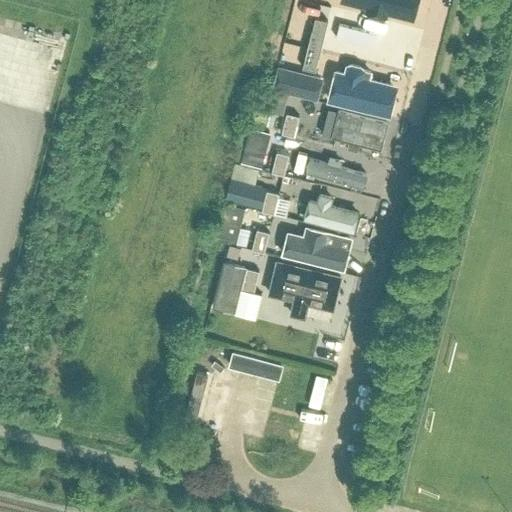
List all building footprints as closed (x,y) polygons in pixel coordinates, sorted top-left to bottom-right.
[(417,0),(342,0),(365,6),(364,10),(386,16),(387,12),(413,18),(417,0)] [(331,37),(390,54),(398,27),(338,11),(331,37)] [(305,54),(302,66),(315,70),(328,19),(315,16),(312,28),(305,54)] [(287,91),(317,99),(323,75),(278,64),(272,88),(287,91)] [(395,116),(403,86),(335,68),(327,98),(395,116)] [(262,107),(282,112),(287,91),(272,88),(262,107)] [(384,147),(390,124),(331,109),(325,132),(384,147)] [(286,111),(281,131),(294,135),(299,114),(286,111)] [(305,164),(305,141),(294,140),(294,164),(305,164)] [(376,158),(311,141),(305,166),(369,183),(376,158)] [(276,150),(271,170),(284,173),(289,153),(276,150)] [(233,177),(253,182),(257,168),(237,163),(233,177)] [(285,199),(300,199),(300,178),(285,177),(285,199)] [(266,188),(261,209),(274,212),(279,192),(266,188)] [(344,222),(349,205),(303,193),(299,211),(344,222)] [(229,237),(236,239),(245,206),(244,206),(235,204),(226,201),(218,232),(217,234),(229,237)] [(269,230),(257,227),(251,248),(264,251),(269,230)] [(343,267),(349,246),(288,230),(282,252),(343,267)] [(269,294),(337,310),(345,276),(278,260),(269,294)] [(252,384),(261,387),(270,360),(261,357),(252,384)]
